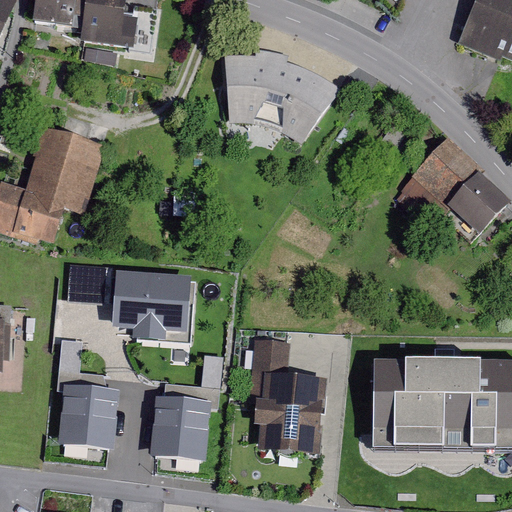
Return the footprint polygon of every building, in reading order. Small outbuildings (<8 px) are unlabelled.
[(129,0),(49,0),(45,26),(123,38),(129,0)] [(511,0),(490,0),(472,39),(511,57),(511,0)] [(0,39),(12,9),(0,3),(0,39)] [(337,98),(282,61),(282,60),(239,60),(239,126),(281,127),(308,145),(337,98)] [(0,232),(59,251),(74,205),(91,211),(110,151),(56,134),(37,195),(12,187),(0,224),(0,232)] [(511,207),(511,203),(456,145),(423,176),(481,237),(511,207)] [(203,279),(124,272),(119,332),(198,339),(203,279)] [(13,326),(0,324),(0,378),(7,379),(13,326)] [(511,365),(383,364),(382,452),(511,453),(511,365)] [(330,383),(277,379),(271,456),(325,459),(330,383)] [(73,387),(66,447),(121,454),(129,393),(73,387)] [(219,402),(162,399),(158,457),(215,460),(219,402)]
